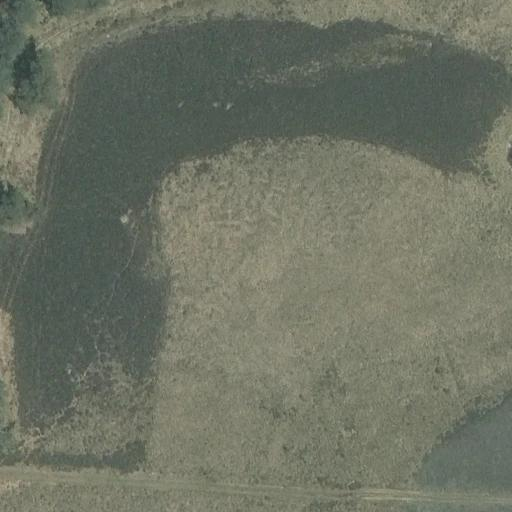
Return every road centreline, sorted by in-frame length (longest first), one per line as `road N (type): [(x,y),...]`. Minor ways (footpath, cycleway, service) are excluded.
road 1 (track): [(0,479),(511,497)]
road 2 (track): [(0,160),(28,67),(42,33),(55,25)]
